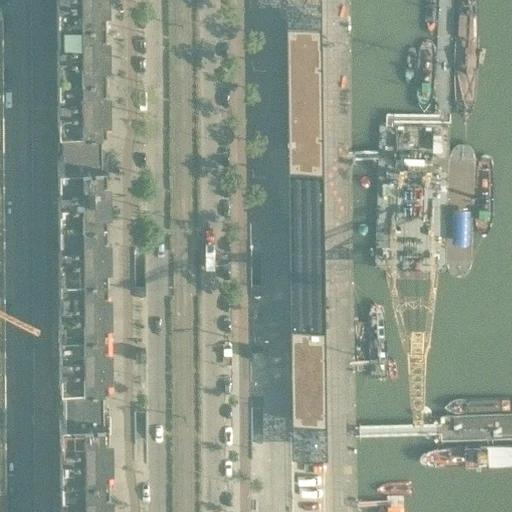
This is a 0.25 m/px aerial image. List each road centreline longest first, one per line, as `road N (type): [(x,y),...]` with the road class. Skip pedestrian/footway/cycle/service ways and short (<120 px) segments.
road 1 (residential): [(19,511),(11,0)]
road 2 (secondary): [(157,0),(154,511)]
road 3 (secondary): [(211,511),(209,0)]
